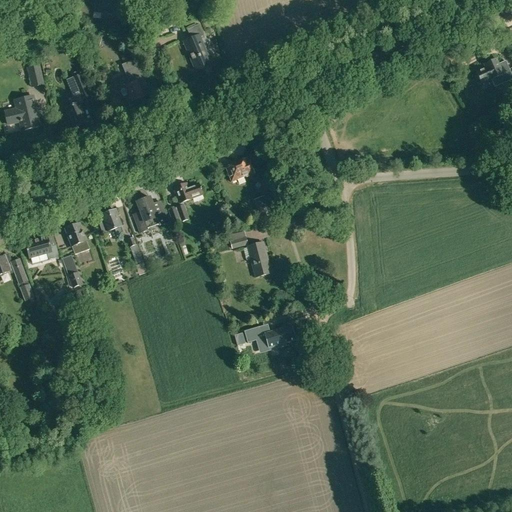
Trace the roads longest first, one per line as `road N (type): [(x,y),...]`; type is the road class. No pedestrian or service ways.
road 1 (tertiary): [(0,219),(304,86)]
road 2 (track): [(370,511),(318,328),(319,317),(348,299)]
road 3 (tertiary): [(304,86),(498,0)]
road 4 (unclassified): [(511,169),(339,181)]
